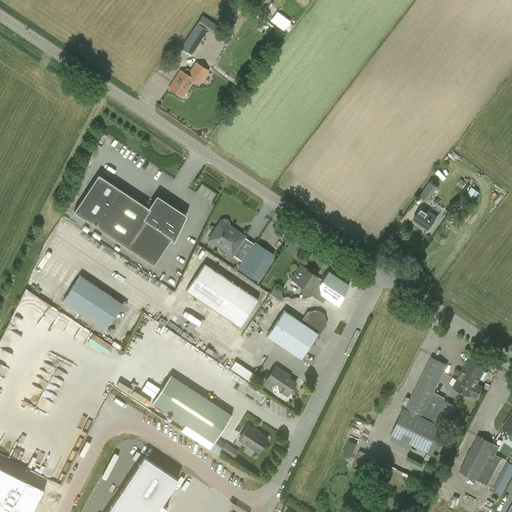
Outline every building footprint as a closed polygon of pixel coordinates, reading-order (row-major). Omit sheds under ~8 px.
[(270,20),(285,30),(291,21),(277,11),(270,20)] [(217,25),(202,15),(197,22),(198,23),(180,48),(190,55),(208,29),(223,40),(228,33),(217,25)] [(268,42),(280,39),(277,30),(266,34),(268,42)] [(196,63),(191,71),(186,68),(183,72),(180,70),(168,88),(182,97),(194,80),(199,84),(208,71),(196,63)] [(73,211),(153,265),(171,238),(173,239),(184,215),(157,197),(149,209),(98,174),(73,211)] [(420,195),(428,200),(438,184),(430,179),(420,195)] [(473,199),(479,192),(472,186),(467,194),(473,199)] [(437,216),(422,206),(413,220),(428,230),(437,216)] [(238,259),(241,254),(235,250),(243,238),(233,232),(232,233),(226,229),(227,228),(228,225),(227,223),(226,221),(223,221),(221,221),(219,223),(214,231),(216,232),(211,241),(217,244),(219,252),(223,255),(227,254),(231,256),(232,255),(238,259)] [(255,242),(238,268),(256,280),(273,255),(255,242)] [(315,294),(313,282),(317,276),(300,265),(291,279),(299,284),(302,297),(315,294)] [(259,301),(204,266),(186,294),(241,328),(259,301)] [(327,271),(319,283),(321,294),(338,306),(349,285),(327,271)] [(80,275),(63,301),(106,329),(123,303),(80,275)] [(279,301),(285,295),(275,286),(270,292),(279,301)] [(300,322),(283,311),(267,336),(300,359),(324,324),(323,315),(315,310),(307,312),(300,322)] [(431,356),(405,408),(404,408),(391,435),(432,455),(445,429),(457,407),(444,400),(445,398),(435,392),(447,365),(431,356)] [(453,387),(470,396),(476,399),(483,386),(477,383),(485,369),(468,360),(453,387)] [(231,368),(250,381),(255,374),(235,361),(231,368)] [(271,385),(277,384),(278,392),(290,390),(295,382),(285,375),(286,373),(275,365),(265,381),(271,385)] [(151,401),(213,442),(231,414),(170,374),(151,401)] [(511,414),(503,427),(508,430),(507,431),(511,434),(509,437),(510,439),(511,440),(511,414)] [(247,445),(258,452),(267,438),(247,425),(238,439),(240,440),(240,441),(246,445),(247,445)] [(478,434),(459,471),(487,485),(501,457),(495,454),(500,446),(494,443),(495,443),(478,434)] [(342,453),(350,457),(356,444),(348,440),(342,453)] [(225,443),(220,450),(221,451),(226,454),(231,446),(225,442),(225,443)] [(511,463),(507,461),(492,490),(501,495),(511,474),(511,463)] [(0,468),(0,502),(18,511),(32,511),(43,490),(0,468)] [(18,511),(0,502),(0,511),(18,511)]
